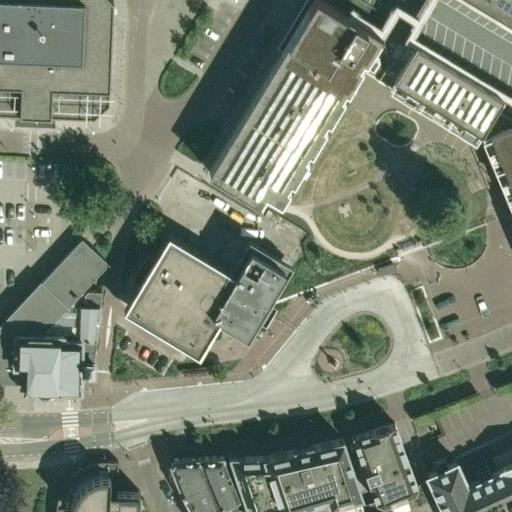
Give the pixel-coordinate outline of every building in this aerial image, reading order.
[(0,0),(0,111),(14,112),(15,108),(26,108),(26,110),(27,112),(27,113),(28,114),(29,115),(31,116),(32,117),(34,117),(35,117),(37,117),(38,117),(40,116),(41,115),(42,114),(43,112),(43,111),(43,109),(55,110),(55,114),(81,115),(93,116),(109,102),(112,0),(0,0)] [(326,0),(310,0),(281,49),(207,170),(259,202),(265,192),(281,201),(361,69),(381,34),(326,0)] [(511,0),(377,0),(397,11),(383,34),(383,33),(361,69),(486,143),(511,205),(511,0)] [(133,252),(141,256),(159,226),(151,222),(133,252)] [(153,257),(158,260),(143,285),(138,282),(123,307),(198,352),(213,327),(217,321),(247,340),(259,321),(254,318),(265,299),(270,302),(293,265),(248,238),(230,269),(168,232),(153,257)] [(81,238),(0,325),(0,379),(20,380),(21,366),(46,340),(103,282),(105,260),(81,238)] [(85,341),(46,340),(21,366),(20,380),(21,382),(28,389),(60,390),(60,388),(80,389),(81,371),(93,371),(93,358),(99,313),(87,312),(85,341)] [(137,339),(138,349),(156,348),(156,338),(137,339)] [(367,477),(376,501),(376,502),(383,505),(394,501),(394,496),(400,494),(403,498),(414,494),(417,487),(417,486),(394,424),(395,424),(394,422),(369,430),(352,436),(352,438),(353,438),(361,461),(358,467),(363,479),(367,477)] [(265,456),(231,457),(249,511),(444,511),(430,481),(417,486),(417,487),(414,494),(403,498),(400,494),(394,496),(394,501),(383,505),(376,502),(376,501),(364,505),(361,495),(342,438),(265,456)] [(221,511),(231,511),(242,506),(223,456),(198,457),(221,511)] [(221,511),(198,457),(174,458),(170,463),(177,479),(183,494),(192,509),(193,511),(221,511)] [(86,481),(86,483),(85,484),(84,484),(83,484),(82,485),(82,486),(81,487),(81,488),(78,487),(74,493),(71,500),(70,508),(56,507),(55,511),(138,511),(140,492),(140,491),(139,491),(139,490),(116,489),(118,460),(108,460),(107,474),(100,475),(92,477),(86,481)] [(511,511),(511,463),(467,484),(456,460),(427,474),(430,481),(444,511),(511,511)]
